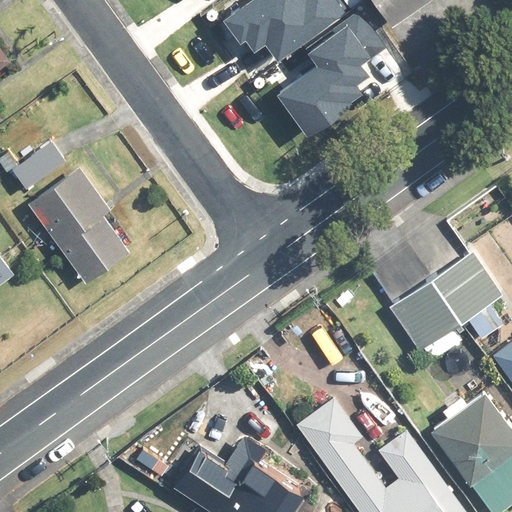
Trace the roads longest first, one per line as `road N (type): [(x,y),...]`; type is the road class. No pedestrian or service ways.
road 1 (residential): [(0,455),(269,262)]
road 2 (residential): [(269,262),(78,0)]
road 3 (residential): [(269,262),(511,86)]
